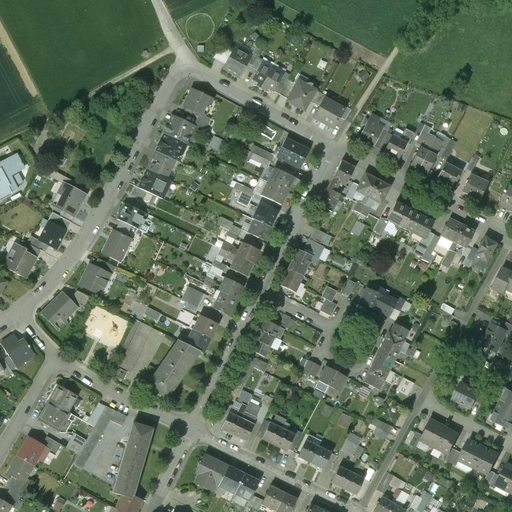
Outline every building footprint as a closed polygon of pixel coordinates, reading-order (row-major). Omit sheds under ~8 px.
[(225,65),(232,53),(219,46),(213,59),(225,65)] [(255,48),(250,57),(246,63),(252,66),(257,58),(261,50),(255,48)] [(250,57),(234,49),(232,53),(225,65),(224,68),(232,73),(231,73),(239,78),(246,63),(250,57)] [(256,71),(260,64),(262,60),(257,58),(252,66),(251,68),(256,71)] [(255,87),(260,89),(271,70),(260,64),(256,71),(251,81),(257,84),(255,87)] [(282,77),(271,70),(260,89),(266,92),(267,90),(273,93),(273,92),(282,77)] [(284,73),(282,77),(273,92),(279,95),(287,80),(289,76),(284,73)] [(279,95),(285,99),(294,83),(287,80),(279,95)] [(304,85),(298,81),(296,84),(294,83),(285,99),(287,100),(286,102),(303,112),(309,102),(315,91),(310,88),(312,85),(309,84),(306,84),(304,85)] [(212,100),(191,90),(182,108),(198,115),(204,118),(204,117),(212,100)] [(320,94),(315,91),(309,102),(314,105),(314,104),(320,94)] [(314,104),(320,107),(324,99),(325,97),(320,94),(314,104)] [(343,110),(324,99),(320,107),(313,118),(333,129),(339,118),(343,110)] [(345,107),(343,110),(339,118),(344,121),(350,110),(345,107)] [(198,115),(193,126),(197,127),(204,131),(209,120),(204,117),(204,118),(198,115)] [(173,123),(194,133),(197,127),(193,126),(175,117),(173,123)] [(379,121),(370,117),(358,140),(373,147),(374,146),(383,129),(376,126),(379,121)] [(173,123),(170,121),(164,134),(184,144),(185,144),(187,140),(191,138),(194,133),(173,123)] [(420,149),(428,134),(431,129),(424,126),(414,146),(418,148),(419,148),(420,149)] [(387,132),(383,129),(374,146),(378,149),(384,137),(387,132)] [(399,140),(392,136),(390,140),(384,152),(383,152),(398,160),(401,153),(404,154),(414,134),(405,129),(399,140)] [(155,152),(174,161),(176,155),(178,155),(184,144),(164,134),(155,152)] [(409,166),(418,170),(427,152),(434,140),(435,138),(428,134),(420,149),(419,148),(418,148),(416,153),(415,152),(411,159),(413,159),(409,166)] [(384,152),(390,140),(384,137),(378,149),(384,152)] [(439,148),(444,151),(450,140),(444,137),(439,148)] [(436,141),(434,140),(427,152),(432,154),(435,148),(433,147),(436,141)] [(456,143),(450,140),(444,151),(440,158),(446,161),(456,143)] [(307,151),(285,141),(281,149),(275,146),(271,154),(273,155),(270,162),(279,166),(282,160),(299,169),(307,151)] [(249,152),(270,162),(273,155),(271,154),(253,146),(249,152)] [(147,170),(165,179),(169,170),(172,171),(175,164),(172,163),(174,161),(155,152),(147,170)] [(268,168),(270,162),(249,152),(246,158),(268,168)] [(432,154),(427,152),(418,170),(426,175),(429,168),(430,169),(434,163),(433,162),(436,156),(432,154)] [(51,162),(62,167),(66,160),(55,154),(51,162)] [(472,158),(466,169),(472,172),(478,161),(472,158)] [(0,189),(4,197),(11,193),(17,190),(16,186),(22,183),(18,175),(11,178),(10,177),(21,171),(21,170),(22,170),(21,167),(22,166),(20,162),(19,163),(17,160),(16,161),(16,160),(4,166),(3,165),(0,166),(0,189)] [(354,168),(341,162),(327,189),(334,193),(339,184),(344,187),(354,168)] [(461,172),(444,164),(436,180),(450,187),(453,181),(456,182),(461,172)] [(274,169),(267,183),(287,192),(294,179),(274,169)] [(138,188),(162,199),(170,181),(165,179),(147,170),(138,188)] [(62,183),(74,189),(76,184),(52,171),(48,177),(62,184),(62,183)] [(364,196),(368,198),(377,181),(364,174),(358,186),(355,191),(356,192),(364,196)] [(490,183),(470,174),(461,193),(481,202),(490,183)] [(389,187),(377,181),(368,198),(371,200),(367,207),(370,208),(375,211),(379,204),(380,205),(389,187)] [(74,189),(62,183),(62,184),(51,206),(61,211),(74,218),(85,195),(74,189)] [(234,189),(252,198),(253,198),(256,192),(237,183),(234,189)] [(281,205),(287,192),(267,183),(261,196),(281,205)] [(355,191),(358,186),(353,184),(348,193),(354,196),(356,192),(355,191)] [(511,186),(509,185),(499,206),(511,211),(511,186)] [(237,202),(248,207),(252,198),(234,189),(230,197),(238,201),(237,202)] [(334,193),(327,189),(318,206),(331,212),(339,195),(334,193)] [(353,211),(359,214),(368,198),(364,196),(360,203),(358,202),(353,211)] [(371,200),(368,198),(359,214),(366,217),(370,208),(367,207),(371,200)] [(386,220),(405,230),(414,213),(395,203),(386,220)] [(145,213),(124,204),(117,220),(119,221),(131,227),(137,229),(139,225),(140,226),(141,224),(143,225),(145,220),(144,219),(145,218),(143,217),(145,213)] [(252,220),(253,220),(270,228),(276,215),(258,206),(252,220)] [(71,223),(74,218),(61,211),(59,217),(71,223)] [(67,231),(71,223),(59,217),(52,213),(47,222),(53,225),(53,224),(67,231)] [(433,222),(414,213),(405,230),(421,239),(424,240),(428,233),(433,222)] [(229,231),(238,235),(241,230),(231,226),(233,223),(220,217),(216,225),(229,231)] [(379,219),(372,233),(378,236),(385,222),(379,219)] [(440,236),(452,243),(461,225),(449,219),(440,236)] [(264,241),(270,228),(253,220),(247,233),(264,241)] [(355,220),(350,232),(359,236),(364,224),(355,220)] [(131,227),(119,221),(114,232),(126,237),(131,227)] [(67,231),(53,224),(53,225),(50,231),(46,229),(40,241),(38,240),(37,240),(37,241),(49,247),(56,251),(67,231)] [(474,232),(461,225),(452,243),(455,244),(465,250),(474,232)] [(309,240),(320,246),(326,235),(315,229),(309,240)] [(114,232),(112,231),(102,252),(108,255),(108,256),(120,262),(131,240),(126,237),(114,232)] [(226,236),(235,241),(238,235),(229,231),(226,236)] [(433,235),(428,233),(424,240),(421,239),(413,253),(421,257),(424,252),(433,235)] [(439,239),(433,235),(424,252),(430,256),(439,239)] [(26,243),(39,251),(45,253),(49,247),(37,241),(37,240),(30,236),(27,240),(26,243)] [(498,245),(484,238),(477,251),(475,256),(480,259),(488,263),(498,245)] [(309,240),(303,252),(311,256),(315,250),(321,253),(324,248),(320,246),(309,240)] [(25,251),(36,257),(39,251),(26,243),(21,241),(19,245),(26,249),(25,251)] [(223,242),(220,249),(229,253),(232,249),(232,247),(223,242)] [(19,245),(14,243),(1,267),(25,279),(36,257),(25,251),(26,249),(19,245)] [(258,251),(241,243),(237,251),(232,249),(229,253),(252,264),(258,251)] [(455,244),(452,243),(440,265),(446,268),(454,253),(451,252),(455,244)] [(475,256),(477,251),(472,248),(466,259),(472,262),(475,256)] [(226,260),(227,258),(229,253),(220,249),(217,255),(226,260)] [(297,250),(292,260),(307,267),(310,262),(314,264),(317,259),(318,260),(321,253),(315,250),(311,256),(303,252),(297,250)] [(229,269),(246,277),(252,264),(229,253),(227,258),(233,261),(229,269)] [(212,266),(223,271),(225,266),(208,257),(206,261),(203,259),(202,261),(212,266)] [(94,268),(111,276),(115,267),(98,259),(94,268)] [(483,272),(488,263),(480,259),(475,268),(483,272)] [(292,260),(288,270),(303,277),(307,267),(292,260)] [(94,268),(89,265),(79,286),(93,293),(96,288),(103,292),(111,276),(94,268)] [(209,271),(220,277),(223,271),(212,266),(209,271)] [(505,290),(511,276),(511,273),(502,268),(492,288),(503,294),(505,290)] [(295,293),(303,277),(288,270),(280,286),(295,293)] [(196,281),(218,292),(221,287),(214,283),(215,282),(206,278),(204,280),(198,277),(196,281)] [(218,292),(220,293),(235,300),(242,287),(225,278),(221,287),(218,292)] [(354,282),(349,292),(354,294),(359,285),(354,282)] [(181,300),(187,303),(198,308),(204,295),(187,287),(181,300)] [(326,287),(321,298),(324,299),(331,303),(337,292),(326,287)] [(358,303),(368,308),(376,294),(365,288),(364,291),(362,289),(358,296),(361,298),(358,303)] [(76,291),(69,301),(75,307),(75,308),(76,309),(79,306),(84,308),(89,298),(76,291)] [(228,316),(235,300),(220,293),(212,309),(228,316)] [(69,301),(62,294),(41,314),(58,330),(65,324),(62,320),(75,308),(75,307),(69,301)] [(385,299),(376,294),(368,308),(388,318),(392,309),(396,302),(386,297),(385,299)] [(123,296),(121,301),(130,306),(133,301),(123,296)] [(398,298),(396,302),(392,309),(399,312),(405,301),(398,298)] [(331,303),(324,299),(319,311),(330,316),(336,305),(331,303)] [(187,303),(184,309),(195,314),(198,308),(187,303)] [(443,304),(441,309),(450,313),(452,309),(443,304)] [(147,308),(143,315),(156,321),(159,314),(147,308)] [(284,315),(279,324),(285,327),(290,317),(284,315)] [(217,325),(199,316),(192,330),(210,339),(217,325)] [(264,320),(259,331),(279,340),(283,331),(278,328),(278,327),(264,320)] [(140,323),(114,377),(122,381),(126,373),(130,374),(151,328),(140,323)] [(511,325),(506,323),(502,331),(506,333),(504,335),(511,338),(511,325)] [(393,324),(388,334),(403,342),(408,331),(393,324)] [(502,331),(490,325),(486,334),(485,334),(483,335),(481,339),(481,341),(483,341),(481,344),(497,352),(504,335),(506,333),(502,331)] [(199,351),(203,354),(210,339),(192,330),(185,345),(199,351)] [(259,331),(254,340),(269,347),(277,351),(281,341),(279,340),(259,331)] [(398,351),(403,342),(388,334),(387,334),(382,344),(398,351)] [(34,355),(24,340),(19,343),(13,335),(0,343),(0,344),(8,356),(15,367),(34,355)] [(264,357),(269,347),(254,340),(250,351),(255,353),(258,355),(264,357)] [(185,345),(177,341),(147,386),(167,399),(199,351),(185,345)] [(393,361),(398,351),(382,344),(378,353),(393,361)] [(388,371),(393,361),(378,353),(373,363),(388,371)] [(10,370),(15,367),(8,356),(3,360),(10,370)] [(251,356),(247,365),(263,373),(267,365),(251,356)] [(270,359),(267,365),(274,368),(277,363),(270,359)] [(10,370),(3,360),(0,361),(0,365),(2,368),(1,369),(6,378),(12,374),(10,370)] [(308,361),(302,372),(314,378),(320,367),(308,361)] [(383,381),(388,371),(373,363),(368,373),(369,373),(383,381)] [(314,389),(324,394),(335,372),(325,367),(314,389)] [(345,377),(335,372),(324,394),(334,399),(345,377)] [(378,390),(383,381),(369,373),(364,383),(378,390)] [(413,384),(403,378),(396,390),(406,396),(413,384)] [(479,392),(460,383),(452,400),(458,403),(457,405),(464,408),(465,407),(471,409),(475,401),(479,392)] [(57,386),(48,401),(67,412),(76,397),(70,394),(70,393),(64,389),(63,390),(57,386)] [(245,408),(247,405),(253,391),(246,388),(244,392),(242,391),(236,403),(245,408)] [(479,392),(475,401),(481,405),(487,393),(480,390),(479,392)] [(511,393),(510,392),(506,390),(491,420),(494,422),(506,427),(509,429),(511,423),(511,393)] [(377,397),(374,403),(380,405),(383,400),(377,397)] [(264,400),(259,411),(254,422),(260,425),(263,420),(271,403),(264,400)] [(37,421),(58,433),(69,413),(67,412),(48,401),(37,421)] [(220,430),(232,435),(245,408),(236,403),(233,402),(220,430)] [(86,423),(93,428),(100,416),(105,406),(98,403),(86,423)] [(247,405),(245,408),(232,435),(245,442),(253,425),(252,425),(254,422),(259,411),(247,405)] [(126,417),(105,406),(100,416),(110,421),(122,427),(126,417)] [(340,413),(337,425),(348,428),(351,416),(340,413)] [(93,428),(72,465),(81,470),(110,421),(100,416),(93,428)] [(261,440),(273,445),(281,429),(286,420),(277,416),(273,425),(269,423),(261,440)] [(373,418),(370,425),(376,428),(388,434),(391,427),(373,418)] [(261,440),(269,423),(263,420),(260,425),(255,437),(261,440)] [(418,442),(432,449),(443,427),(429,420),(421,436),(418,441),(418,442)] [(506,427),(494,422),(492,427),(503,433),(506,427)] [(133,424),(122,458),(141,464),(152,429),(133,424)] [(458,435),(443,427),(432,449),(446,456),(447,456),(451,449),(458,435)] [(388,434),(376,428),(373,434),(385,440),(388,434)] [(293,435),(281,429),(273,445),(286,451),(287,450),(294,435),(293,435)] [(294,435),(287,450),(293,452),(302,434),(295,431),(293,435),(294,435)] [(418,441),(421,436),(414,432),(408,446),(415,449),(418,442),(418,441)] [(74,434),(66,448),(77,455),(85,441),(74,434)] [(28,437),(17,457),(33,467),(37,459),(42,462),(49,450),(50,449),(44,446),(28,437)] [(48,439),(44,446),(50,449),(49,450),(56,454),(60,445),(48,439)] [(346,440),(340,450),(352,456),(357,446),(346,440)] [(459,461),(473,468),(483,447),(469,440),(462,454),(458,461),(459,461)] [(297,457),(310,463),(318,447),(305,441),(297,457)] [(330,453),(318,447),(310,463),(322,470),(330,453)] [(498,455),(483,447),(473,468),(487,476),(490,471),(498,455)] [(447,456),(446,456),(444,462),(449,464),(456,451),(451,449),(447,456)] [(456,451),(449,464),(456,467),(459,461),(458,461),(462,454),(456,451)] [(23,484),(33,467),(17,457),(7,475),(15,480),(15,479),(23,484)] [(141,464),(122,458),(112,493),(121,496),(131,499),(132,495),(141,464)] [(217,487),(218,485),(226,468),(219,465),(221,463),(215,460),(214,462),(205,458),(198,472),(201,474),(197,482),(209,488),(211,484),(217,487)] [(358,460),(354,467),(356,468),(361,471),(365,464),(358,460)] [(496,486),(510,493),(511,489),(511,466),(507,464),(500,477),(495,486),(496,486)] [(218,485),(235,493),(244,474),(227,466),(226,468),(218,485)] [(330,483),(343,489),(350,473),(338,467),(330,483)] [(495,474),(490,471),(487,476),(482,484),(488,487),(489,486),(495,474)] [(363,479),(350,473),(343,489),(355,495),(363,479)] [(385,473),(375,491),(383,495),(393,477),(385,473)] [(258,481),(244,474),(235,493),(234,495),(247,502),(248,502),(251,496),(258,481)] [(500,477),(495,474),(489,486),(495,489),(496,486),(495,486),(500,477)] [(15,479),(15,480),(9,490),(21,497),(22,497),(26,490),(21,487),(23,484),(15,479)] [(261,505),(274,511),(283,494),(269,487),(262,501),(260,505),(261,505)] [(372,511),(388,511),(401,491),(397,489),(389,502),(381,498),(372,511)] [(21,497),(9,490),(3,501),(12,507),(12,508),(14,509),(21,497)] [(408,496),(401,491),(388,511),(404,511),(405,511),(401,509),(408,496)] [(421,499),(415,510),(417,511),(422,511),(431,497),(425,493),(421,499)] [(289,511),(296,500),(283,494),(274,511),(289,511)] [(131,499),(121,496),(115,509),(121,511),(135,511),(141,500),(132,495),(131,499)] [(52,507),(60,511),(65,499),(57,496),(52,507)] [(256,498),(251,496),(248,502),(247,502),(246,505),(252,508),(256,498)] [(415,496),(409,507),(415,510),(421,499),(415,496)] [(262,501),(256,498),(252,508),(258,511),(261,505),(260,505),(262,501)] [(475,504),(483,508),(486,502),(478,498),(475,504)] [(3,501),(0,499),(0,511),(9,511),(12,508),(12,507),(3,501)]
